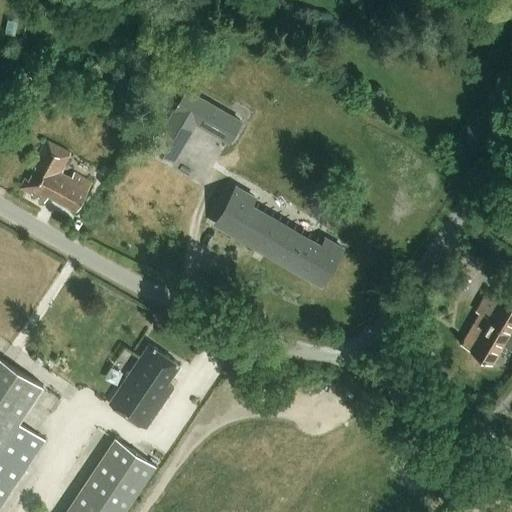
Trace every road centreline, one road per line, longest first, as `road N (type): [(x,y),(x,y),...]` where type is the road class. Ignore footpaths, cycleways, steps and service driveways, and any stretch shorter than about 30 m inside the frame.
road 1 (unclassified): [(363,369),(161,300),(0,208)]
road 2 (unclassified): [(363,369),(511,142)]
road 3 (unclassified): [(511,455),(363,369)]
